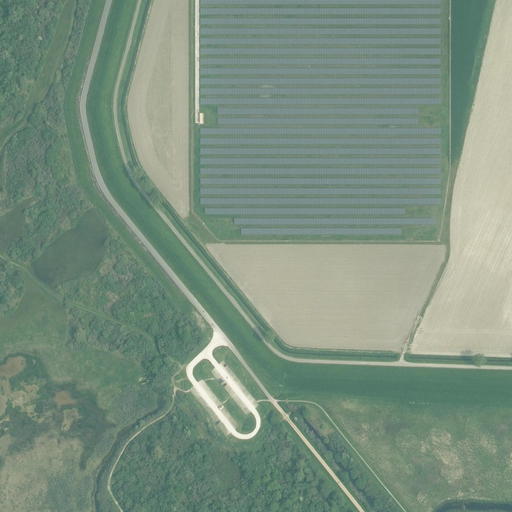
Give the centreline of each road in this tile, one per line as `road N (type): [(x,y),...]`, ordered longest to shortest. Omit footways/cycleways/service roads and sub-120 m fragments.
road 1 (unclassified): [(511,368),(306,361),(270,347),(124,160),(114,100),(139,0)]
road 2 (unclassified): [(285,416),(99,182),(82,111),(108,0)]
road 3 (track): [(398,364),(446,255),(452,179),(494,0)]
road 4 (track): [(181,367),(148,337),(58,298),(0,256)]
road 5 (track): [(0,150),(48,88),(76,0)]
road 6 (track): [(122,511),(108,479),(126,444),(168,411),(173,394)]
